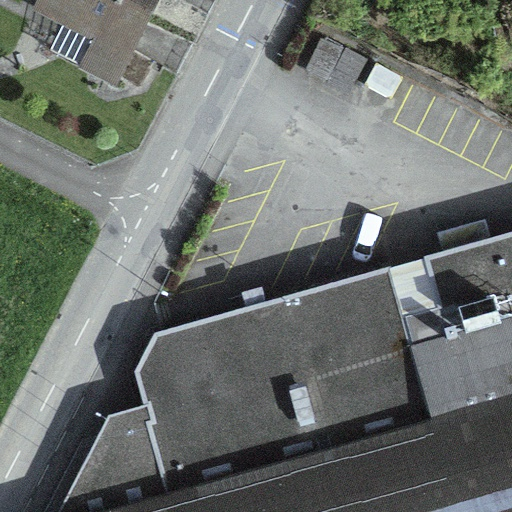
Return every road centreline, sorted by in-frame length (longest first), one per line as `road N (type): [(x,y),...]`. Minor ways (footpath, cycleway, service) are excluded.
road 1 (residential): [(0,488),(142,215)]
road 2 (residential): [(142,215),(253,0)]
road 3 (residential): [(142,215),(0,142)]
